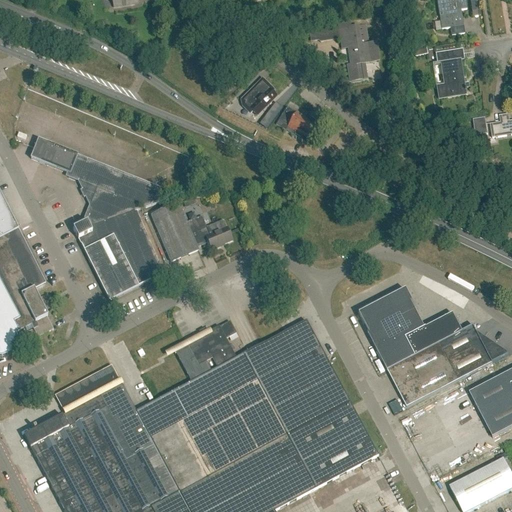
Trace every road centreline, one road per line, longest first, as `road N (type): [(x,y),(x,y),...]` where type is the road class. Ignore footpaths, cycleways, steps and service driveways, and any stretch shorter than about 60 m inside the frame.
road 1 (unclassified): [(511,237),(438,188),(209,0)]
road 2 (secondary): [(251,148),(142,71),(0,6)]
road 3 (secondary): [(511,260),(251,148)]
road 4 (secondary): [(0,44),(251,148)]
road 5 (unclassified): [(429,511),(313,289)]
road 6 (unclassified): [(99,340),(253,259),(286,260),(313,289)]
road 7 (unclassified): [(313,289),(382,252),(511,327)]
road 8 (unclassified): [(99,340),(0,136)]
road 9 (unknown): [(51,365),(44,407),(16,438),(53,511)]
